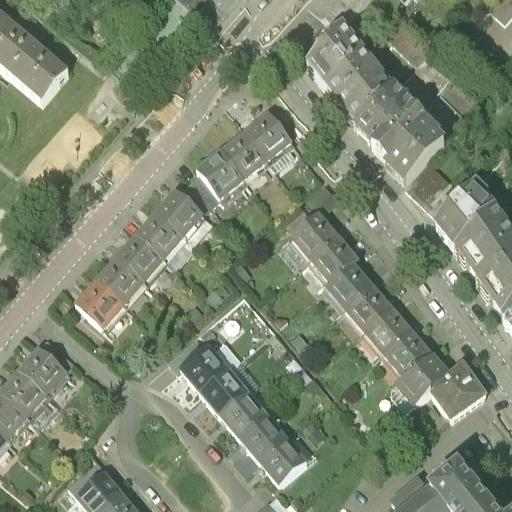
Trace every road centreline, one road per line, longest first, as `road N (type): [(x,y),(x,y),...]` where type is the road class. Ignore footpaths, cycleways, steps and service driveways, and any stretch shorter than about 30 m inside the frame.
road 1 (residential): [(511,386),(251,40)]
road 2 (residential): [(20,310),(251,40)]
road 3 (residential): [(134,403),(169,412),(189,433),(228,483),(236,511)]
road 4 (residential): [(20,310),(134,403)]
